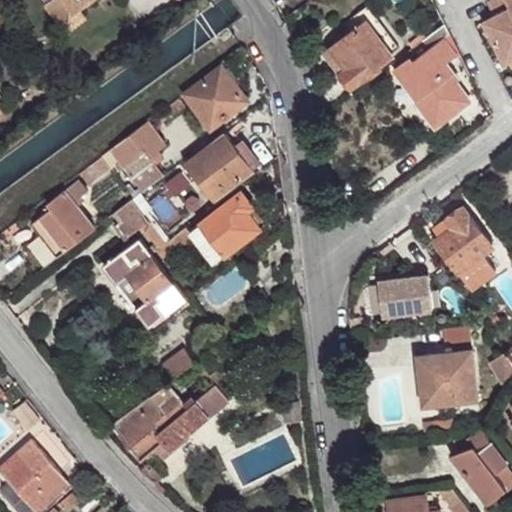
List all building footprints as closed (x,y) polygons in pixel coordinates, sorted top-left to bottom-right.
[(75,14),(65,0),(53,0),(48,4),(68,32),(87,17),(81,9),(75,14)] [(65,0),(75,14),(81,9),(93,0),(65,0)] [(511,0),(489,0),(496,14),(485,19),(506,61),(511,58),(511,0)] [(347,68),(339,74),(351,88),(393,56),(365,20),(331,46),(347,68)] [(446,60),(459,51),(445,21),(425,37),(430,45),(416,56),(413,55),(396,68),(417,97),(415,99),(437,126),(471,100),(467,95),(446,60)] [(235,34),(232,28),(221,36),(224,41),(235,34)] [(339,73),(339,74),(347,68),(331,46),(324,51),(339,70),(339,73)] [(249,99),(224,66),(186,93),(211,126),(249,99)] [(187,105),(181,96),(173,102),(179,110),(187,105)] [(179,110),(173,102),(166,107),(172,116),(179,110)] [(172,148),(151,119),(135,130),(105,153),(112,164),(116,170),(124,164),(137,181),(158,165),(167,158),(164,153),(172,148)] [(229,131),(187,161),(213,196),(255,166),(236,141),(229,131)] [(261,161),(243,136),(236,141),(255,166),(261,161)] [(112,164),(105,153),(93,162),(100,172),(112,164)] [(143,189),(164,174),(158,165),(137,181),(143,189)] [(66,247),(99,222),(74,189),(85,181),(80,175),(51,196),(55,202),(33,219),(59,253),(66,247)] [(195,232),(215,259),(262,225),(250,208),(252,206),(250,203),(251,202),(245,193),(243,195),(241,192),(192,228),(195,232)] [(139,227),(151,218),(135,196),(116,210),(132,230),(139,227)] [(465,206),(449,217),(456,228),(440,240),(468,280),(481,271),(476,262),(496,247),(465,206)] [(156,248),(167,240),(151,218),(139,227),(152,247),(155,250),(156,248)] [(132,233),(124,221),(118,225),(127,235),(132,233)] [(163,258),(195,232),(192,228),(188,224),(167,240),(156,248),(163,258)] [(169,308),(187,294),(155,250),(152,247),(143,234),(105,261),(130,294),(155,327),(172,314),(169,308)] [(473,285),(486,277),(481,271),(468,280),(473,285)] [(431,274),(382,280),(385,314),(435,308),(431,274)] [(289,293),(285,286),(277,293),(282,297),(289,293)] [(365,334),(362,318),(352,320),(354,336),(365,334)] [(193,364),(182,348),(161,364),(172,379),(193,364)] [(218,377),(236,363),(225,348),(206,361),(218,377)] [(473,348),(426,355),(432,406),(480,400),(473,348)] [(511,383),(511,357),(508,352),(491,362),(508,392),(511,383)] [(432,406),(426,355),(418,356),(424,407),(432,406)] [(212,381),(218,390),(222,395),(247,377),(236,363),(218,377),(212,381)] [(189,411),(169,382),(112,423),(138,459),(155,446),(161,454),(166,451),(166,452),(171,448),(165,440),(160,434),(190,413),(189,411)] [(218,390),(198,405),(209,420),(230,406),(222,395),(218,390)] [(300,421),(298,401),(281,404),(284,423),(300,421)] [(198,405),(189,411),(190,413),(160,434),(165,440),(171,448),(209,420),(198,405)] [(455,427),(454,419),(424,423),(426,431),(455,427)] [(475,446),(478,449),(491,442),(482,430),(468,437),(475,446)] [(35,473),(50,460),(33,439),(1,466),(38,511),(55,496),(35,473)] [(491,442),(478,449),(497,473),(509,465),(511,463),(494,440),(491,442)] [(451,456),(477,488),(497,473),(478,449),(475,446),(451,456)] [(70,482),(50,460),(35,473),(55,496),(70,482)] [(511,469),(509,465),(497,473),(508,487),(508,488),(511,490),(511,488),(511,469)] [(497,473),(477,488),(488,502),(508,487),(497,473)] [(454,488),(441,490),(448,498),(457,492),(454,488)] [(77,498),(72,492),(62,500),(67,507),(77,498)] [(457,511),(468,511),(470,511),(465,503),(457,492),(448,498),(457,511)] [(442,511),(442,509),(430,510),(428,494),(388,500),(389,504),(390,511),(442,511)] [(384,511),(384,504),(389,504),(388,500),(375,501),(377,511),(384,511)]
